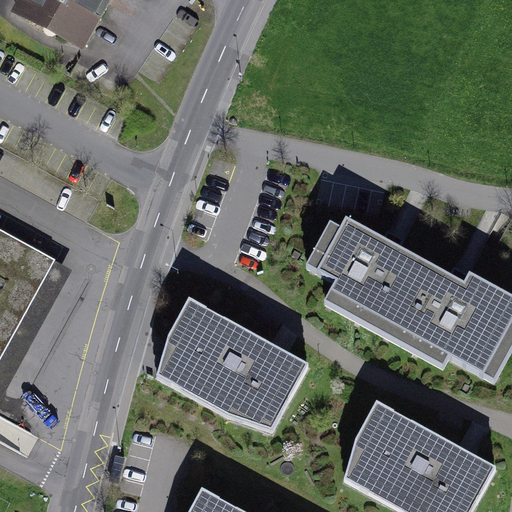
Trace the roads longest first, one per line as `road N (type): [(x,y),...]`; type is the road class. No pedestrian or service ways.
road 1 (residential): [(78,492),(168,186)]
road 2 (residential): [(168,186),(245,0)]
road 3 (residential): [(168,186),(0,93)]
